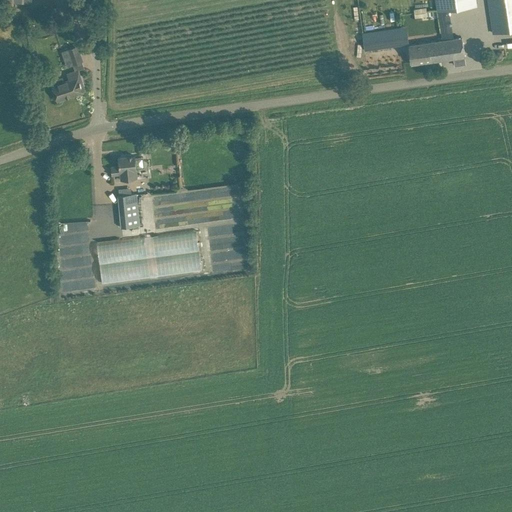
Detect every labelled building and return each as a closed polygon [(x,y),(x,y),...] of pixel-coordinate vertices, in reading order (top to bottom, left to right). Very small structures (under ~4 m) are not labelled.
[(476,0),(435,0),(437,10),(477,4),(476,0)] [(511,0),(488,0),(493,33),(511,29),(511,0)] [(363,19),(373,18),(373,11),(368,11),(368,6),(363,6),(363,19)] [(426,7),(414,9),(415,17),(427,15),(426,7)] [(362,33),(364,50),(395,45),(392,29),(362,33)] [(412,64),(465,56),(462,37),(409,45),(412,64)] [(73,64),(83,61),(78,46),(68,49),(73,64)] [(81,86),(76,71),(68,73),(70,78),(64,80),(63,76),(51,81),(53,85),(57,99),(80,92),(78,87),(81,86)] [(137,178),(136,168),(144,167),(143,156),(135,157),(135,155),(119,157),(120,166),(112,166),(112,174),(120,174),(121,179),(137,178)] [(119,189),(119,195),(118,195),(122,227),(140,224),(136,193),(131,193),(131,187),(119,189)] [(228,223),(229,235),(242,235),(242,213),(234,213),(234,210),(228,210),(228,209),(223,209),(223,223),(228,223)] [(63,289),(94,286),(87,219),(61,222),(64,254),(60,254),(63,289)] [(103,281),(204,269),(199,229),(98,241),(103,281)]
